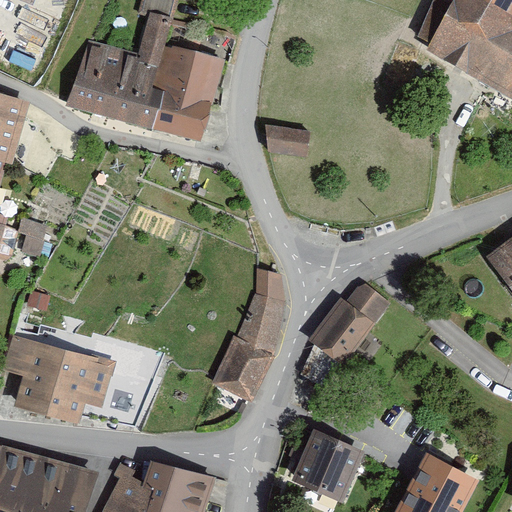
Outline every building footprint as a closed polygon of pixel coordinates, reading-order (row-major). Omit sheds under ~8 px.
[(511,13),(487,0),(451,0),(426,47),(511,94),(511,13)] [(511,0),(487,0),(511,13),(511,0)] [(135,53),(157,59),(161,44),(169,14),(147,8),(135,53)] [(24,25),(9,58),(35,70),(50,37),(24,25)] [(135,53),(89,40),(82,65),(74,63),(63,103),(149,125),(159,87),(150,85),(157,59),(135,53)] [(170,47),(161,44),(157,59),(150,85),(159,87),(149,125),(202,138),(224,53),(172,40),(170,47)] [(0,90),(0,155),(8,157),(14,159),(30,98),(0,90)] [(308,129),(264,123),(271,151),(304,156),(308,129)] [(0,211),(0,188),(8,157),(0,155),(0,221),(4,223),(7,223),(9,214),(0,211)] [(511,235),(487,254),(511,286),(511,235)] [(254,293),(285,301),(281,273),(257,268),(254,293)] [(387,303),(362,284),(349,301),(341,295),(308,337),(340,362),(387,303)] [(240,339),(270,356),(285,301),(254,293),(240,339)] [(37,339),(13,331),(1,368),(22,375),(15,400),(79,419),(85,399),(99,403),(112,359),(83,350),(87,337),(41,324),(37,339)] [(240,339),(233,336),(209,378),(247,399),(270,356),(240,339)] [(362,445),(311,424),(290,474),(341,495),(362,445)] [(5,442),(0,441),(0,511),(79,511),(99,468),(5,442)] [(427,448),(394,511),(460,511),(479,474),(427,448)] [(198,511),(209,476),(148,457),(141,471),(121,463),(97,511),(198,511)]
